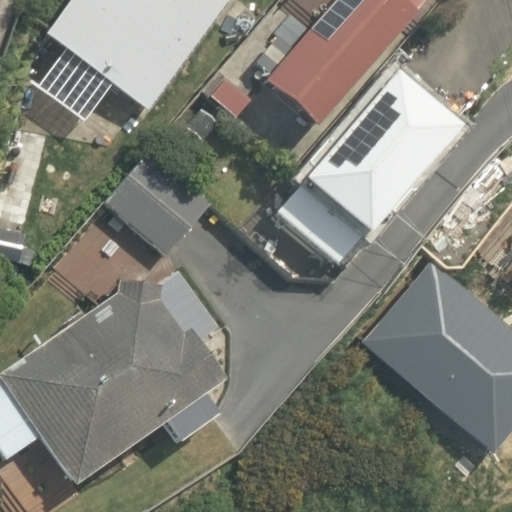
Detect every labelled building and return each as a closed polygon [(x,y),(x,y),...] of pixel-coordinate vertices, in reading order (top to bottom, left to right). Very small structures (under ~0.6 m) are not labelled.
[(224,0),(73,0),(43,43),(143,114),(224,0)] [(318,142),(429,0),(329,0),(256,93),(318,142)] [(347,288),(460,143),(387,86),(274,231),(347,288)] [(210,216),(143,159),(98,213),(165,270),(210,216)] [(226,397),(136,268),(0,362),(0,475),(28,456),(62,506),(165,435),(184,462),(228,432),(211,407),(226,397)]
